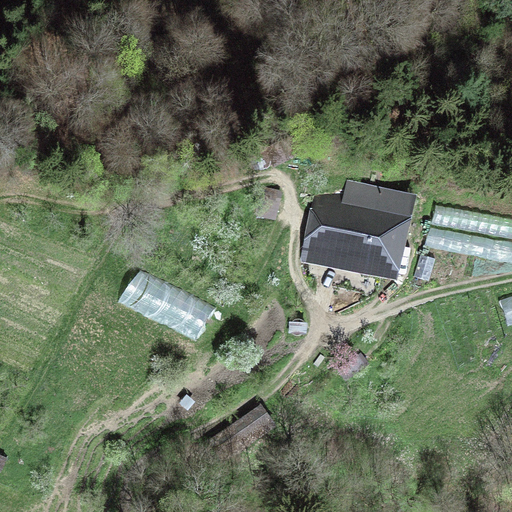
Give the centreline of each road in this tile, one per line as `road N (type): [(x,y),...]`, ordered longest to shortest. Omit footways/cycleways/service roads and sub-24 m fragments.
road 1 (track): [(0,197),(111,205),(284,176),(316,339)]
road 2 (track): [(316,339),(279,384),(143,464),(125,511)]
road 3 (track): [(316,339),(421,295),(511,276)]
road 4 (track): [(511,131),(462,80),(426,0)]
